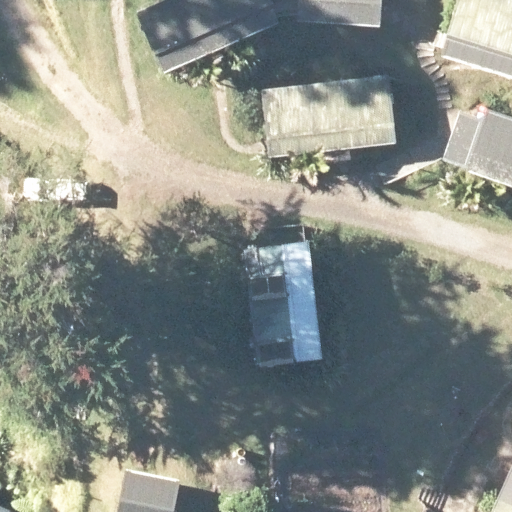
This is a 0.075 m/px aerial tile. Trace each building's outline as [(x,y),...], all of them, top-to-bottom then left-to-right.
[(137,0),(126,5),(158,76),(287,19),(278,0),(137,0)] [(304,0),(304,22),(383,24),(383,0),(304,0)] [(511,0),(456,0),(439,48),(511,75),(511,0)] [(401,70),(272,87),(281,152),(410,134),(401,70)] [(438,168),(511,193),(511,120),(486,111),(483,122),(457,113),(438,168)] [(243,250),(256,369),(323,361),(309,242),(243,250)] [(511,511),(511,467),(490,511),(511,511)] [(175,511),(180,485),(123,474),(116,511),(175,511)]
